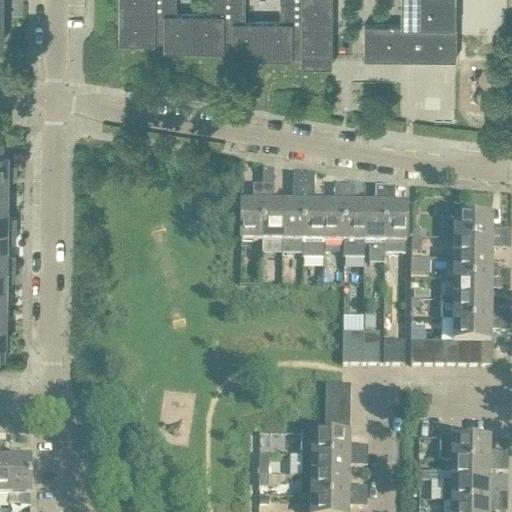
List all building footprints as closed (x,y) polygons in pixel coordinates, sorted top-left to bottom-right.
[(291,58),(291,56),(300,56),(300,65),(331,66),(331,0),(402,0),(402,25),(373,24),(373,59),(456,59),(456,25),(453,25),(453,0),(118,0),(118,42),(154,43),(154,41),(163,41),(163,50),(223,50),(223,48),(232,48),(231,58),(291,58)] [(7,164),(7,151),(8,137),(0,137),(0,169),(15,170),(15,164),(7,164)] [(15,179),(15,170),(0,169),(0,189),(7,189),(7,179),(15,179)] [(282,244),(283,205),(272,205),(273,199),(274,171),(263,170),(263,186),(262,244),(282,244)] [(303,244),(304,176),(293,174),(293,199),(294,199),(294,205),(283,205),(282,244),(282,257),(303,257),(303,244)] [(323,261),(323,244),(324,205),(312,205),(312,200),(314,200),(314,177),(304,176),(303,244),(303,257),(303,260),(323,261)] [(262,244),(263,186),(253,186),(252,204),(241,204),(241,224),(240,243),(262,244)] [(344,245),(345,187),(334,187),(334,205),(324,205),(323,244),(344,245)] [(364,245),(365,206),(354,206),(354,187),(345,187),(344,245),(364,245)] [(385,245),(385,188),(375,188),(375,206),(365,206),(364,245),(369,245),(369,266),(385,266),(385,256),(385,245)] [(395,188),(385,188),(385,245),(385,256),(405,256),(406,245),(406,226),(406,206),(395,206),(395,188)] [(7,216),(7,208),(0,208),(0,227),(15,228),(15,216),(7,216)] [(511,241),(511,231),(492,230),(492,219),(454,218),(454,240),(511,241)] [(15,242),(15,228),(0,227),(0,247),(6,248),(6,242),(15,242)] [(412,231),(412,241),(422,241),(422,239),(425,239),(425,231),(412,231)] [(492,251),(510,251),(511,241),(454,240),(454,260),(492,261),(492,251)] [(422,253),(422,241),(412,241),(412,253),(422,253)] [(6,254),(6,248),(0,247),(0,266),(14,266),(14,254),(6,254)] [(510,281),(510,271),(492,271),(492,261),(454,260),(453,281),(510,281)] [(14,280),(14,266),(0,266),(0,285),(6,286),(6,280),(14,280)] [(491,291),(510,291),(510,281),(453,281),(453,301),(491,302),(491,291)] [(510,322),(510,312),(491,312),(491,302),(453,301),(453,321),(510,322)] [(491,332),(509,332),(510,322),(453,321),(452,343),(458,343),(469,343),(481,343),(491,343),(491,332)] [(362,366),(362,334),(342,334),(342,366),(362,366)] [(380,334),(362,334),(362,366),(379,366),(380,334)] [(383,366),(405,367),(405,343),(383,342),(383,366)] [(422,367),(423,343),(411,343),(411,367),(422,367)] [(434,367),(434,343),(423,343),(422,367),(434,367)] [(446,367),(446,343),(434,343),(434,367),(446,367)] [(458,343),(452,343),(446,343),(446,367),(457,367),(458,343)] [(469,367),(469,343),(458,343),(457,367),(469,367)] [(481,367),(481,343),(469,343),(469,367),(481,367)] [(493,343),(491,343),(481,343),(481,367),(493,368),(493,343)] [(350,386),(342,386),(325,386),(325,398),(350,399),(350,386)] [(350,411),(350,399),(325,398),(325,411),(350,411)] [(350,424),(350,411),(325,411),(325,423),(350,424)] [(349,436),(350,424),(325,423),(325,436),(349,436)] [(368,458),(368,448),(349,447),(349,436),(325,436),(301,435),(301,458),(368,458)] [(508,464),(508,453),(490,453),(490,441),(440,441),(440,464),(451,464),(508,464)] [(0,496),(9,496),(9,454),(2,454),(1,460),(0,460),(0,496)] [(30,508),(31,455),(9,454),(9,496),(10,496),(10,508),(30,508)] [(269,457),(259,457),(259,478),(269,478),(269,457)] [(349,467),(367,468),(368,458),(301,458),(302,477),(349,478),(349,467)] [(489,473),(508,473),(508,464),(451,464),(451,484),(489,484),(489,473)] [(430,475),(419,475),(419,484),(430,484),(430,475)] [(367,498),(367,488),(349,488),(349,478),(302,477),(301,498),(311,498),(367,498)] [(285,478),(269,478),(259,478),(259,489),(274,489),(285,484),(285,478)] [(507,505),(508,494),(489,493),(489,484),(451,484),(443,484),(443,504),(507,505)] [(348,511),(349,508),(367,508),(367,498),(311,498),(310,511),(348,511)]
